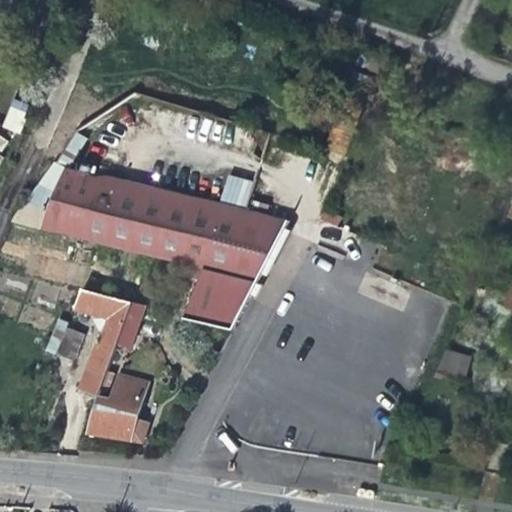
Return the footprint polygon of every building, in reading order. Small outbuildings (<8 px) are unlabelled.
[(0,126),(4,128),(27,71),(3,62),(0,70),(0,126)] [(0,135),(0,160),(12,143),(0,135)] [(236,324),(289,222),(227,207),(106,176),(103,183),(64,165),(43,217),(34,209),(22,224),(203,270),(187,319),(232,330),(236,324)] [(99,397),(133,304),(82,290),(73,311),(89,315),(103,319),(95,340),(99,341),(81,390),(99,397)] [(55,355),(55,353),(68,324),(57,320),(46,353),(55,355)] [(69,322),(68,324),(55,353),(75,361),(85,335),(82,334),(84,328),(69,322)] [(464,380),(472,357),(445,348),(437,370),(464,380)] [(143,445),(150,424),(139,421),(150,384),(119,375),(112,400),(100,398),(87,435),(113,440),(143,445)]
